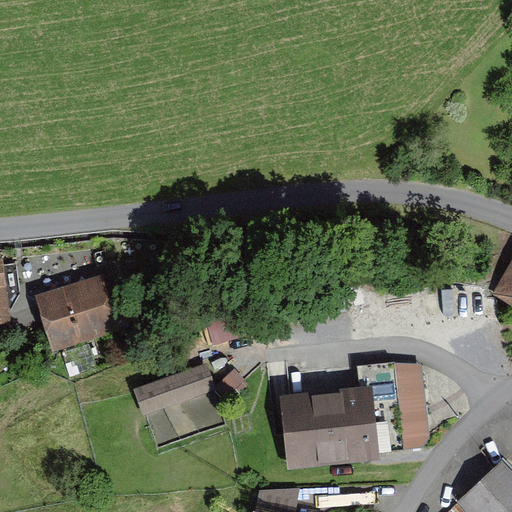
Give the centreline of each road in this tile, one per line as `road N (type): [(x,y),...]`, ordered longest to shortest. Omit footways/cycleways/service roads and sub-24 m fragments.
road 1 (unclassified): [(0,228),(347,189),(413,193),(511,219)]
road 2 (residential): [(511,388),(454,439),(405,511)]
